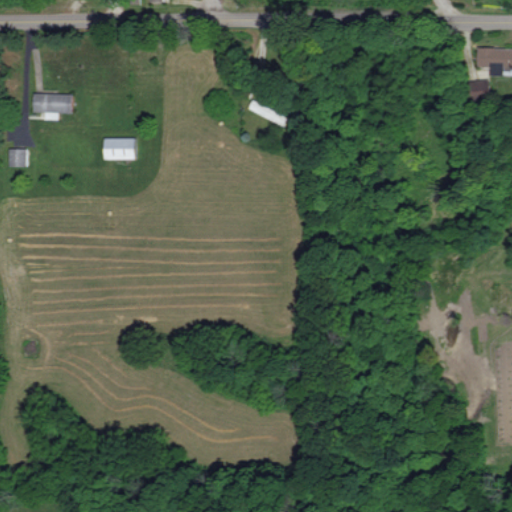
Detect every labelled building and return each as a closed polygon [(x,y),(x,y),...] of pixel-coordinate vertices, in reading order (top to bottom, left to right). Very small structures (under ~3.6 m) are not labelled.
[(511,47),(479,47),(479,67),(492,67),(492,75),(505,75),(505,66),(511,66),(511,47)] [(74,93),(36,93),(35,112),(46,112),(46,118),(60,119),(60,112),(74,112),(74,93)] [(288,116),(253,100),(249,108),(284,124),(288,116)] [(136,137),(106,137),(106,158),(137,158),(136,137)] [(28,148),(10,148),(11,166),(29,166),(28,148)]
